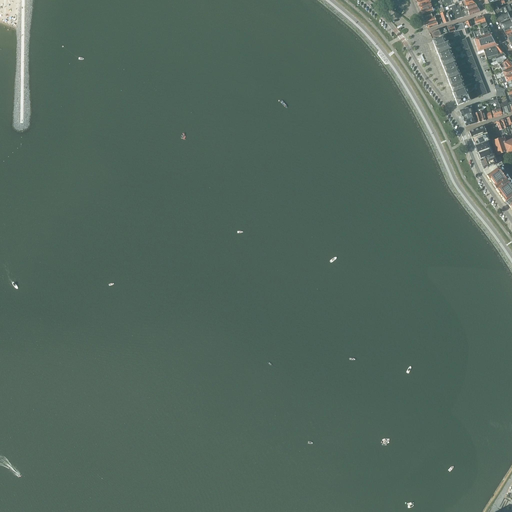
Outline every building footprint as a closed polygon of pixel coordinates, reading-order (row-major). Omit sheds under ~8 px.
[(450,12),(453,20),(456,19),(453,10),(456,9),(456,7),(455,4),(461,2),(460,0),(439,0),(441,4),(446,3),(449,10),(450,12)] [(420,11),(431,7),(429,2),(418,6),(420,11)] [(497,2),(490,4),(494,10),(495,12),(497,18),(511,12),(511,10),(510,6),(500,9),(500,8),(499,6),(497,2)] [(462,12),(477,8),(475,3),(464,6),(465,9),(464,9),(464,10),(462,11),(462,12)] [(511,4),(510,6),(511,10),(511,12),(497,18),(500,23),(511,18),(511,4)] [(443,24),(448,22),(443,8),(441,5),(440,5),(441,8),(438,9),(443,23),(443,24)] [(422,15),(433,12),(431,7),(420,11),(422,15)] [(443,8),(448,22),(453,20),(450,12),(449,10),(446,11),(444,7),(443,8)] [(460,8),(459,8),(456,9),(453,10),(456,19),(463,17),(460,8)] [(480,12),(477,8),(462,12),(463,17),(469,15),(480,12)] [(435,16),(424,20),(426,24),(437,21),(435,16)] [(474,19),(475,22),(470,23),(471,27),(471,29),(474,28),(473,26),(476,25),(485,22),(483,16),(474,19)] [(505,32),(511,28),(511,18),(500,23),(501,24),(502,25),(502,26),(503,27),(505,31),(505,32)] [(427,29),(435,26),(437,25),(437,24),(438,21),(437,20),(437,21),(426,24),(427,29)] [(462,23),(464,29),(465,32),(467,31),(467,28),(471,27),(470,23),(469,21),(462,23)] [(491,34),(488,29),(488,27),(473,32),(475,39),(491,34)] [(429,34),(432,39),(447,33),(445,28),(439,30),(429,34)] [(503,53),(497,46),(494,39),(494,40),(493,38),(491,34),(475,39),(474,39),(475,44),(476,44),(478,51),(483,50),(486,60),(490,59),(495,57),(503,53)] [(433,41),(432,41),(433,41),(433,42),(434,45),(435,47),(448,42),(447,42),(445,37),(445,36),(443,37),(433,41)] [(448,42),(435,47),(435,48),(437,54),(450,49),(448,43),(448,42)] [(467,43),(461,45),(463,51),(469,49),(469,48),(467,43)] [(450,49),(437,54),(438,54),(439,58),(440,60),(452,55),(451,55),(449,50),(450,49)] [(469,49),(463,51),(464,51),(466,57),(472,55),(471,55),(469,49)] [(491,63),(491,66),(502,63),(507,59),(506,57),(505,56),(503,53),(495,57),(496,59),(496,61),(491,63)] [(452,55),(440,60),(441,63),(442,66),(455,62),(454,61),(452,56),(452,55)] [(472,55),(466,57),(468,64),(474,61),(472,55)] [(511,67),(511,64),(511,63),(507,59),(502,63),(491,66),(492,68),(500,66),(501,69),(502,71),(511,67)] [(474,61),(468,64),(469,64),(471,70),(477,68),(474,62),(474,61)] [(455,62),(442,66),(442,67),(443,67),(444,69),(445,73),(457,68),(454,62),(455,62)] [(457,68),(445,73),(446,76),(447,79),(448,79),(447,79),(447,80),(460,75),(459,75),(457,69),(457,68)] [(477,68),(471,70),(471,71),(474,77),(479,75),(477,68)] [(494,75),(496,80),(502,78),(511,74),(511,68),(503,72),(494,75)] [(506,82),(511,80),(511,74),(502,78),(496,80),(498,85),(503,83),(506,82)] [(460,75),(447,80),(448,80),(449,83),(450,86),(462,82),(462,81),(460,75)] [(479,75),(474,77),(476,84),(482,82),(482,81),(479,75)] [(506,82),(503,83),(505,89),(505,90),(505,89),(508,88),(511,87),(511,86),(511,80),(506,82)] [(462,82),(450,86),(450,87),(453,93),(452,93),(465,88),(464,88),(462,82),(463,82),(462,82)] [(482,82),(476,84),(479,90),(485,88),(482,82)] [(465,88),(452,93),(453,93),(454,96),(455,99),(455,100),(468,95),(468,94),(465,89),(465,88)] [(468,95),(455,100),(457,105),(457,106),(458,106),(463,104),(464,103),(470,101),(470,100),(468,95)] [(492,111),(494,118),(502,115),(499,104),(497,100),(494,101),(494,103),(496,102),(496,104),(497,104),(497,107),(495,107),(496,110),(492,111)] [(503,103),(499,104),(502,115),(511,113),(507,102),(505,101),(503,102),(503,103)] [(481,104),(476,106),(477,110),(478,110),(481,122),(486,120),(485,120),(483,111),(482,107),(481,104)] [(462,117),(463,118),(464,118),(474,115),(471,107),(460,110),(459,110),(461,115),(462,117)] [(464,118),(463,118),(463,120),(464,121),(465,126),(466,127),(466,126),(475,124),(476,123),(473,115),(464,118)] [(508,128),(504,119),(500,121),(506,137),(510,135),(509,132),(507,133),(507,132),(505,129),(508,128)] [(506,137),(500,121),(496,122),(499,131),(501,130),(503,135),(501,136),(502,138),(506,137)] [(469,133),(468,134),(469,137),(470,137),(470,138),(471,138),(471,139),(474,146),(475,149),(474,149),(475,151),(476,151),(477,153),(478,156),(477,156),(478,158),(479,158),(480,160),(481,163),(480,163),(482,167),(483,169),(495,165),(497,168),(497,169),(499,168),(503,166),(500,157),(495,159),(489,141),(486,133),(484,127),(469,132),(469,133)] [(502,138),(492,141),(497,155),(506,152),(507,154),(511,152),(511,139),(507,141),(506,137),(502,138)] [(505,202),(511,209),(511,162),(504,165),(503,166),(499,168),(497,169),(497,168),(486,176),(505,202)]
